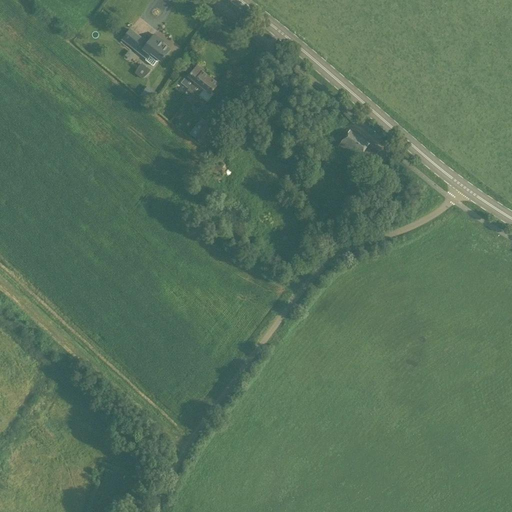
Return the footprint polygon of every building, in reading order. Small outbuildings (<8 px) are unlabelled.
[(154,35),(147,44),(141,39),(129,30),(121,40),(133,49),(145,59),(149,55),(159,62),(169,50),(161,44),(163,42),(154,35)] [(140,65),(137,69),(134,75),(141,80),(146,77),(149,72),(140,65)] [(199,96),(198,96),(202,90),(210,96),(218,85),(195,68),(187,78),(188,78),(183,84),(189,89),(185,94),(194,101),(199,96)] [(156,94),(147,87),(140,96),(149,103),(156,94)] [(204,126),(194,138),(206,148),(219,131),(209,124),(206,127),(204,126)] [(361,154),(371,161),(378,151),(367,144),(349,131),(336,149),(349,157),(348,159),(354,164),(361,154)] [(300,178),(305,171),(297,165),(291,172),(300,178)] [(301,192),(305,195),(309,190),(305,186),(301,192)]
